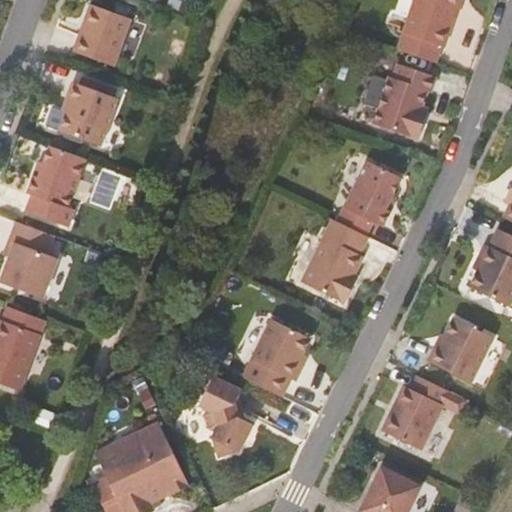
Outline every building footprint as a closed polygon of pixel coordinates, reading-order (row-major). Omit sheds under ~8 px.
[(418,11),(449,26),(454,13),(458,0),(414,0),(412,8),(418,11)] [(132,19),(92,4),(74,51),(115,66),(132,19)] [(412,8),(403,35),(406,36),(440,53),(449,26),(418,11),(412,8)] [(403,35),(398,49),(400,50),(437,63),(440,53),(406,36),(403,35)] [(435,93),(441,78),(403,65),(398,80),(394,79),(378,125),(423,140),(430,120),(423,118),(432,92),(435,93)] [(101,146),(119,99),(73,82),(67,99),(71,100),(60,131),(101,146)] [(71,209),(89,159),(51,146),(40,177),(35,176),(29,193),(33,195),(27,212),(69,227),(75,210),(71,209)] [(396,195),(401,184),(409,169),(370,149),(362,164),(358,165),(352,177),(354,182),(348,194),(350,195),(343,210),(378,227),(385,212),(387,214),(396,195)] [(406,186),(401,184),(396,195),(400,198),(406,186)] [(48,254),(54,235),(17,222),(10,240),(16,242),(1,282),(44,298),(59,258),(48,254)] [(482,263),(478,270),(471,287),(510,306),(511,301),(511,234),(499,228),(490,247),(486,244),(477,261),(482,263)] [(371,251),(326,229),(298,285),(338,305),(352,276),(357,279),(371,251)] [(0,383),(20,391),(46,320),(8,306),(3,320),(1,320),(0,321),(0,383)] [(494,337),(454,317),(440,347),(436,345),(429,361),(472,382),(494,337)] [(272,319),(243,377),(283,397),(292,378),(296,381),(304,364),(300,362),(303,355),(312,338),(272,319)] [(234,405),(237,400),(242,390),(213,376),(199,404),(207,408),(204,414),(208,427),(215,431),(211,438),(213,439),(220,456),(237,451),(239,452),(253,424),(243,419),(238,416),(234,405)] [(468,400),(450,391),(419,376),(412,389),(405,385),(398,399),(401,400),(386,432),(422,450),(444,405),(462,413),(468,400)] [(383,430),(386,432),(401,400),(398,399),(383,430)] [(243,419),(237,400),(234,405),(238,416),(243,419)] [(151,501),(160,497),(172,491),(173,493),(190,485),(159,422),(139,432),(140,435),(119,446),(117,442),(96,452),(108,476),(94,482),(108,511),(151,511),(156,510),(154,506),(151,501)] [(140,435),(139,432),(117,442),(119,446),(140,435)] [(372,497),(368,496),(361,511),(409,511),(422,486),(382,466),(375,482),(378,484),(372,497)] [(375,482),(368,496),(372,497),(378,484),(375,482)] [(162,501),(160,497),(151,501),(154,506),(162,501)]
